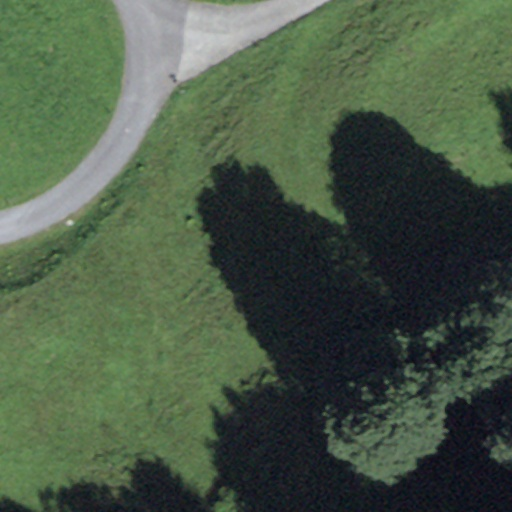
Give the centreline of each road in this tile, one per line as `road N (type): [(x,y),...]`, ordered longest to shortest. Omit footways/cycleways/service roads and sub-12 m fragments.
road 1 (residential): [(130,0),(145,39),(128,125),(62,204),(0,227)]
road 2 (track): [(145,39),(230,33),(302,0)]
